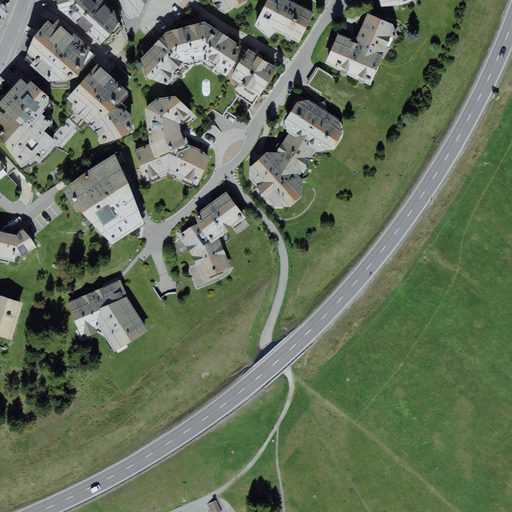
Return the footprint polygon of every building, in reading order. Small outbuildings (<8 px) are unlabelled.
[(59,0),(59,2),(97,36),(101,35),(104,36),(106,35),(107,33),(105,30),(119,18),(115,13),(113,13),(113,10),(102,0),(59,0)] [(120,0),(121,0),(125,14),(129,16),(139,13),(145,0),(120,0)] [(213,0),(218,7),(225,11),(242,0),(213,0)] [(301,39),(314,11),(293,0),(265,0),(254,23),(269,37),(276,28),(301,39)] [(339,33),(326,61),(369,82),(382,55),(394,37),(390,35),(394,23),(368,11),(354,41),(339,33)] [(63,24),(61,27),(50,18),(34,37),(26,60),(50,79),(73,77),(93,52),(74,37),(76,35),(63,24)] [(235,59),(239,47),(220,35),(204,24),(190,28),(168,33),(155,46),(143,59),(147,76),(169,82),(185,65),(205,59),(227,73),(231,66),(235,59)] [(258,93),(275,68),(267,62),(249,50),(232,76),(258,93)] [(88,124),(102,140),(122,133),(133,126),(129,105),(128,105),(126,103),(126,102),(128,101),(128,87),(97,61),(67,96),(74,102),(73,115),(70,118),(68,118),(52,134),(57,139),(53,145),(59,145),(77,125),(82,130),(88,124)] [(52,120),(43,111),(51,103),(48,100),(48,92),(31,77),(27,80),(21,75),(0,99),(0,101),(2,105),(0,106),(0,131),(23,166),(36,158),(41,162),(53,145),(57,139),(52,134),(45,128),(52,120)] [(277,149),(278,151),(267,150),(250,166),(250,179),(273,204),(289,204),(301,193),(302,177),(301,176),(315,150),(331,147),(342,131),(339,117),(327,110),(325,99),(315,102),(309,98),(298,99),(285,118),(287,130),(289,132),(277,149)] [(185,125),(195,117),(176,101),(159,100),(144,109),(148,144),(133,149),(144,183),(165,175),(193,189),(215,158),(189,143),(188,136),(185,135),(185,125)] [(113,241),(140,223),(113,159),(68,189),(78,210),(81,207),(87,206),(113,241)] [(210,204),(195,214),(198,222),(194,223),(190,225),(178,235),(188,249),(193,255),(202,278),(231,267),(218,236),(246,215),(229,191),(210,204)] [(0,258),(15,263),(16,258),(21,238),(14,236),(0,232),(0,258)] [(16,258),(36,249),(25,232),(14,236),(21,238),(16,258)] [(147,331),(127,299),(129,298),(121,281),(70,304),(78,322),(75,323),(82,338),(101,329),(115,351),(147,331)] [(23,304),(0,297),(0,336),(11,340),(23,304)]
